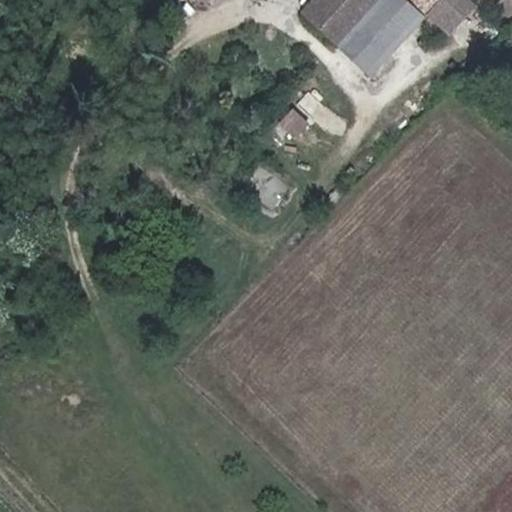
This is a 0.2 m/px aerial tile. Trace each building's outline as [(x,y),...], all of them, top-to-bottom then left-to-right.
[(303,0),(292,12),(327,43),(367,0),(303,0)] [(367,0),(327,43),(361,73),(418,12),(404,0),(367,0)] [(404,0),(418,12),(437,30),(463,3),(459,0),(404,0)] [(476,79),(469,71),(460,80),(468,86),(476,79)] [(293,138),(311,120),(296,105),(278,123),(293,138)]
